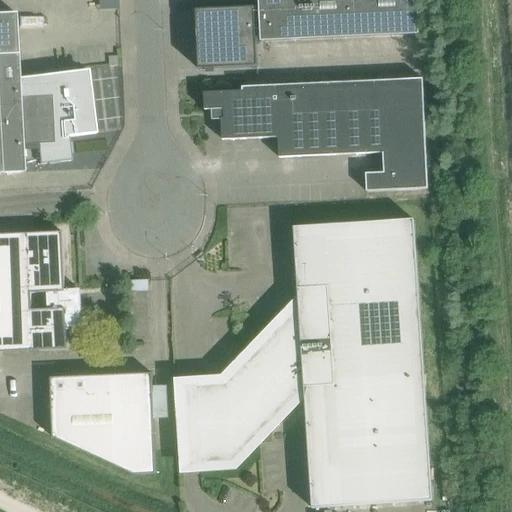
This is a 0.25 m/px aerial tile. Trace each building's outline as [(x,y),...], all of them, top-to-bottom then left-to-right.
[(259,0),(260,8),(197,10),(199,70),(270,66),(269,38),(274,37),(274,41),(420,35),(418,0),(259,0)] [(88,70),(19,79),(15,13),(0,13),(0,174),(24,173),(23,165),(39,161),(39,165),(71,161),(68,137),(96,133),(88,70)] [(424,79),(243,87),(243,91),(205,93),(206,110),(213,110),(213,121),(222,120),(223,140),(279,138),(280,158),(384,153),(385,173),(367,174),(368,192),(429,189),(424,79)] [(197,386),(202,464),(234,462),(303,389),(305,389),(313,509),(434,501),(415,220),(295,228),(300,308),(226,384),(197,386)] [(0,235),(0,352),(68,350),(67,330),(82,329),(81,290),(65,291),(62,233),(0,235)] [(158,475),(155,419),(153,374),(51,378),(54,438),(137,476),(158,475)]
